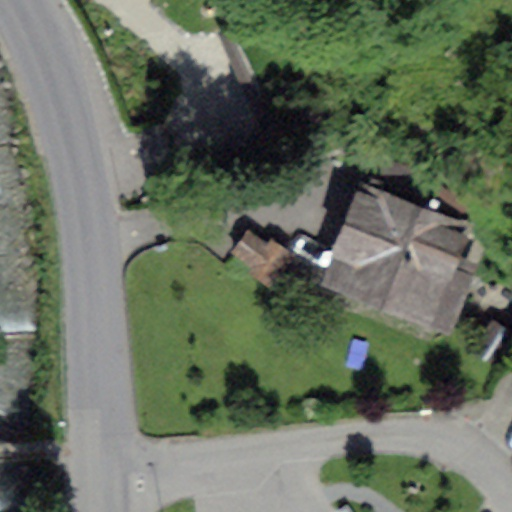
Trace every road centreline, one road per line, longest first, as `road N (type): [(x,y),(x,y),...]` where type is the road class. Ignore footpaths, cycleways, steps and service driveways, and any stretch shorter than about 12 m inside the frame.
road 1 (tertiary): [(15,0),(64,135),(90,275),(97,464)]
road 2 (residential): [(97,464),(425,449),(473,469),(508,511)]
